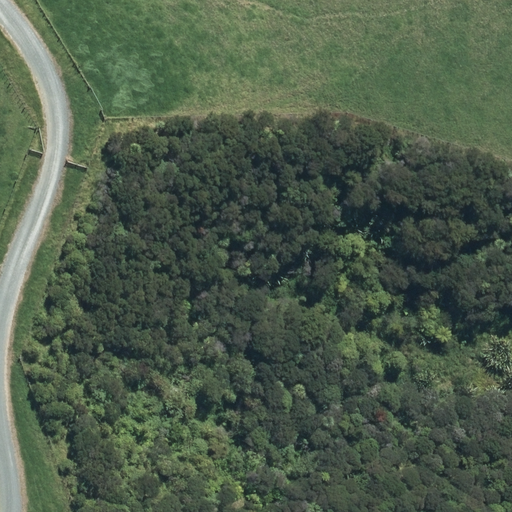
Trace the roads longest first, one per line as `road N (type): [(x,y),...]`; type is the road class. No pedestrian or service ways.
road 1 (track): [(28,0),(54,77),(0,263)]
road 2 (track): [(0,318),(9,456),(0,486)]
